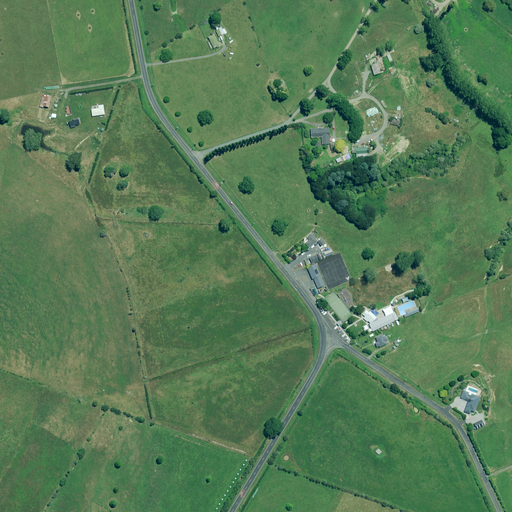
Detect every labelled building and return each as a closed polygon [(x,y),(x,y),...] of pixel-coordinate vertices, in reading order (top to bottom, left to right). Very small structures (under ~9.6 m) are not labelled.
[(221,26),(218,28),(219,29),(216,31),(219,36),(225,33),(221,26)] [(220,46),(214,34),(209,37),(214,48),(220,46)] [(373,75),(380,73),(376,63),(369,65),(373,75)] [(43,94),(40,106),(44,107),(44,106),(49,107),(52,96),(43,94)] [(76,126),(75,125),(80,124),(78,119),(69,122),(71,128),(76,126)] [(310,138),(321,137),(321,144),(329,144),(328,128),(309,129),(310,138)] [(368,157),(368,148),(355,148),(352,148),(352,153),(355,153),(355,158),(359,158),(364,158),(364,157),(368,157)] [(310,233),(306,237),(308,240),(304,243),(308,248),(316,241),(310,233)] [(310,263),(323,258),(321,253),(308,258),(310,263)] [(323,285),(315,264),(304,268),(308,280),(312,279),(315,288),(323,285)] [(363,315),(361,317),(369,324),(376,317),(366,307),(360,313),(363,315)] [(416,309),(403,315),(404,317),(417,312),(416,309)] [(368,324),(372,331),(398,319),(394,312),(368,324)] [(375,338),(377,342),(374,343),(376,347),(378,346),(379,347),(388,343),(385,337),(383,338),(381,334),(375,338)] [(463,412),(469,414),(470,411),(474,412),(480,397),(462,390),(460,398),(467,401),(463,412)] [(481,420),(472,423),(475,429),(483,425),(481,420)]
